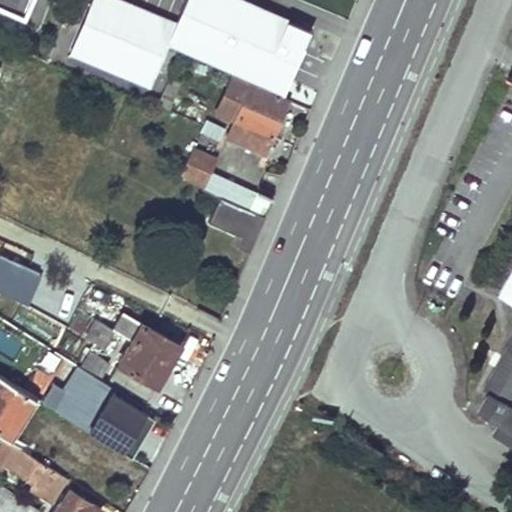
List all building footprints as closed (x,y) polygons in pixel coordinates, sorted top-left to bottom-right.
[(165,42),(166,39),(282,90),(303,42),(293,18),(251,0),(181,0),(172,21),(122,0),(90,0),(69,50),(146,84),(153,68),(167,75),(179,48),(165,42)] [(293,18),(303,42),(310,26),(293,18)] [(231,121),(225,134),(261,151),(286,95),(250,79),(230,70),(210,111),(231,121)] [(167,75),(155,104),(180,115),(187,100),(172,93),(178,80),(167,75)] [(189,144),(175,175),(215,193),(263,214),(270,196),(208,169),(214,155),(189,144)] [(215,193),(200,229),(247,250),(263,214),(215,193)] [(0,255),(0,289),(22,303),(38,272),(0,255)] [(91,276),(72,267),(66,280),(86,288),(91,276)] [(501,422),(496,431),(511,439),(511,273),(500,296),(511,302),(511,339),(484,390),(490,393),(480,411),(501,422)] [(93,317),(82,334),(101,345),(112,329),(132,340),(108,376),(146,400),(180,346),(123,309),(111,327),(93,317)] [(112,331),(103,349),(115,355),(124,338),(112,331)] [(52,381),(41,399),(131,455),(155,417),(96,382),(99,377),(100,378),(109,364),(89,352),(65,388),(52,381)] [(4,354),(0,360),(0,373),(28,391),(37,376),(4,354)] [(0,433),(0,434),(8,438),(37,396),(28,391),(0,373),(0,433)] [(155,417),(131,455),(142,461),(166,423),(155,417)] [(0,434),(0,464),(29,483),(25,489),(47,504),(66,475),(8,438),(0,434)] [(0,485),(0,510),(3,511),(34,511),(37,509),(0,485)] [(68,488),(51,511),(96,511),(98,509),(68,488)]
